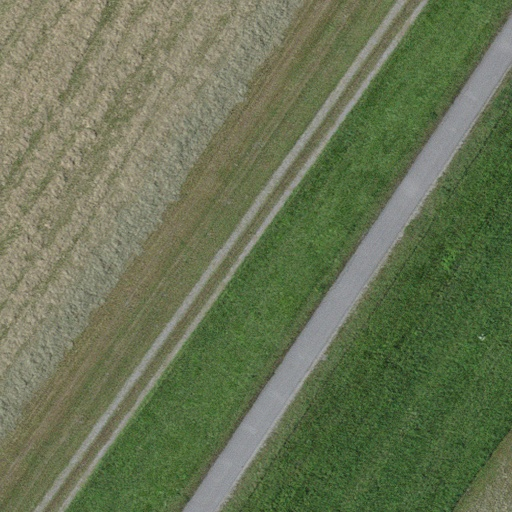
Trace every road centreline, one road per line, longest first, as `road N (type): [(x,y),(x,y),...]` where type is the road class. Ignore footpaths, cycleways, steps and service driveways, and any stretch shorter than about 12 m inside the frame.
road 1 (track): [(413,0),(51,511)]
road 2 (track): [(215,511),(511,66)]
